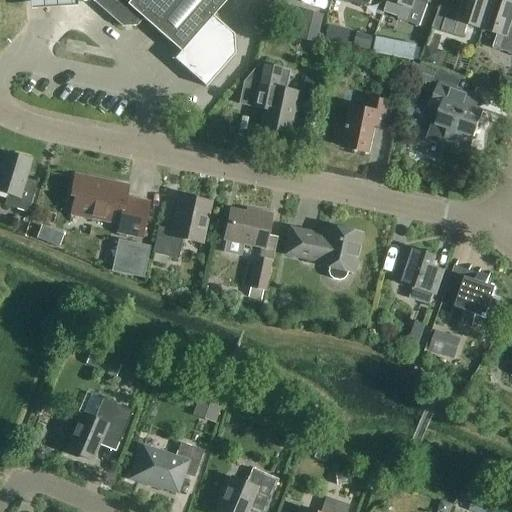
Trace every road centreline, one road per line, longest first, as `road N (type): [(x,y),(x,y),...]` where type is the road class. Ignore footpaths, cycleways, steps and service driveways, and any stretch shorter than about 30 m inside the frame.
road 1 (residential): [(495,226),(29,125),(0,111)]
road 2 (residential): [(108,511),(22,475),(0,506)]
